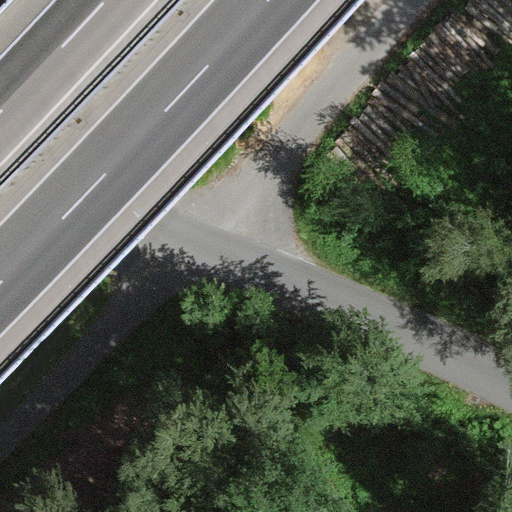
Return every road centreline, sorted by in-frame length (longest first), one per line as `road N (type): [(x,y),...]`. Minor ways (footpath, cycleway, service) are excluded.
road 1 (motorway): [(0,281),(267,0)]
road 2 (unclassified): [(511,383),(195,240)]
road 3 (unclassified): [(195,240),(411,0)]
road 4 (track): [(0,437),(195,240)]
road 5 (unclassified): [(195,240),(0,159)]
road 6 (motorway): [(105,0),(0,110)]
